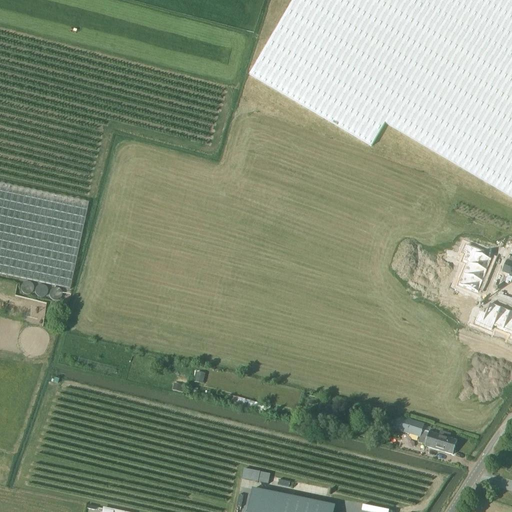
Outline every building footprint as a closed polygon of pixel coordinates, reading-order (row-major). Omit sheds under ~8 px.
[(511,0),(293,0),(249,76),(371,147),(385,124),(511,198),(511,0)] [(0,274),(70,290),(88,203),(0,183),(0,274)] [(492,260),(472,252),(468,263),(488,272),(492,260)] [(502,273),(511,276),(511,262),(506,261),(502,273)] [(463,274),(483,283),(488,272),(468,263),(463,274)] [(463,274),(459,285),(479,294),(483,283),(463,274)] [(492,301),(485,318),(495,323),(502,305),(492,301)] [(502,305),(495,323),(504,327),(511,309),(502,305)] [(198,373),(195,383),(203,385),(205,375),(198,373)] [(173,391),(181,393),(183,386),(174,384),(173,391)] [(321,400),(317,413),(321,414),(321,415),(332,418),(335,405),(330,403),(331,401),(326,400),(326,401),(321,400)] [(399,419),(390,416),(387,427),(395,430),(402,432),(402,433),(420,438),(418,443),(425,445),(425,447),(453,455),(457,441),(449,439),(451,435),(440,432),(439,436),(429,433),(429,434),(423,432),(425,425),(406,419),(406,420),(399,418),(399,419)] [(425,425),(423,432),(429,434),(429,433),(431,427),(425,425)] [(270,475),(244,469),(242,480),(258,483),(258,482),(268,484),(270,475)] [(248,511),(333,511),(335,507),(253,490),(248,511)]
